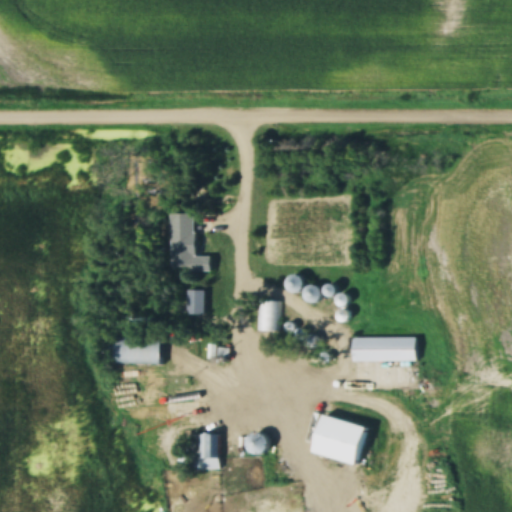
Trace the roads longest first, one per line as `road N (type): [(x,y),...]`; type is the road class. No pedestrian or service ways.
road 1 (track): [(511,111),(0,116)]
road 2 (track): [(224,114),(248,155),(245,337),(276,410)]
